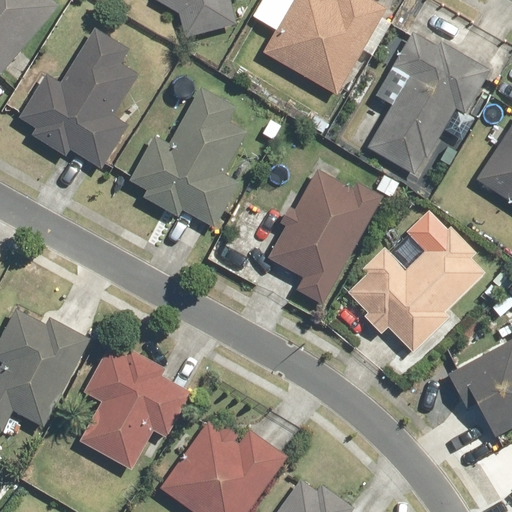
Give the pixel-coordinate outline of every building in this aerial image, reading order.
[(0,0),(0,76),(59,4),(53,0),(0,0)] [(153,0),(184,18),(188,36),(237,25),(231,0),(153,0)] [(294,0),(265,54),(337,93),(382,11),(361,0),(294,0)] [(113,118),(139,75),(121,64),(129,51),(94,29),(59,84),(48,77),(23,117),(103,166),(128,127),(113,118)] [(417,174),(451,106),(466,114),(489,69),(474,60),(463,55),(458,52),(430,39),(428,43),(412,34),(394,65),(412,75),(374,153),(417,174)] [(239,107),(202,86),(169,147),(156,139),(132,183),(214,228),(239,184),(223,175),(247,131),(230,122),(239,107)] [(511,132),(481,180),(511,199),(511,132)] [(297,290),(322,305),(385,198),(360,183),(356,190),(320,169),(268,260),(303,279),(297,290)] [(452,316),(446,310),(484,274),(445,233),(407,269),(392,254),(350,294),(409,357),(452,316)] [(51,321),(50,324),(17,308),(0,343),(0,361),(4,363),(0,370),(0,429),(3,431),(14,409),(47,426),(90,341),(51,321)] [(481,405),(497,436),(511,428),(511,339),(448,371),(468,411),(481,405)] [(102,403),(81,443),(132,470),(153,431),(167,439),(192,393),(178,385),(145,367),(109,348),(84,393),(102,403)] [(247,511),(277,470),(209,422),(162,488),(194,511),(247,511)] [(322,485),(318,491),(302,480),(279,511),(350,511),(354,508),(322,485)]
